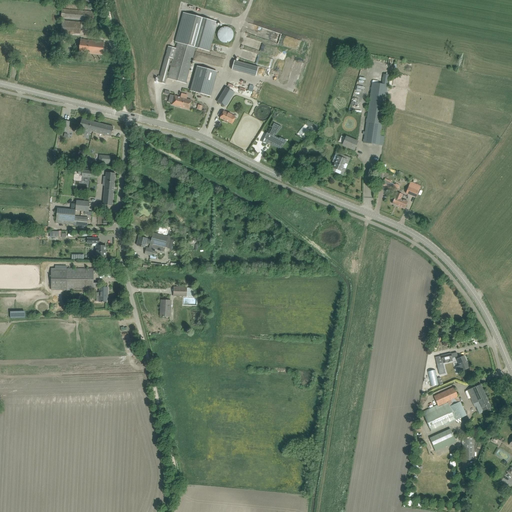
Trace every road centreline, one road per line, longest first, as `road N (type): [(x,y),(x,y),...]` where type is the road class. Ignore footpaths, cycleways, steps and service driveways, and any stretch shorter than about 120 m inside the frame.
road 1 (track): [(319,511),(356,279),(278,216),(150,140),(143,126)]
road 2 (tertiary): [(511,368),(477,296),(415,234),(201,136),(129,116)]
road 3 (unclassified): [(140,334),(118,229),(129,116)]
road 4 (track): [(166,511),(174,461),(140,334)]
road 5 (tertiary): [(129,116),(0,83)]
road 6 (track): [(121,119),(123,65),(105,0)]
